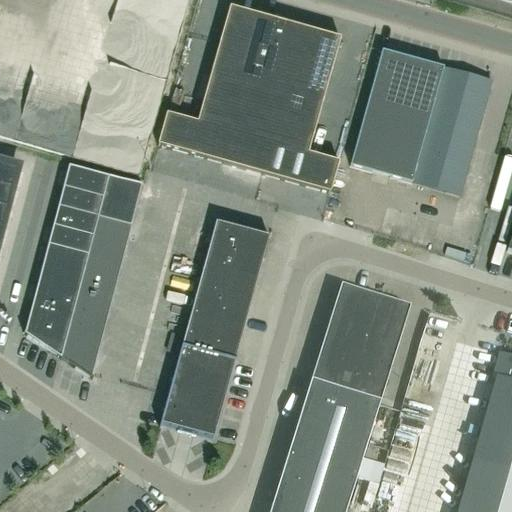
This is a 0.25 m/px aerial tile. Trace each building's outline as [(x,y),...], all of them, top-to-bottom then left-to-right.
[(227,8),(209,71),(239,79),(256,17),(227,8)] [(256,17),(239,79),(266,87),(283,24),(256,17)] [(283,24),(266,87),(294,95),(311,32),(283,24)] [(311,32),(294,95),(320,102),(338,39),(311,32)] [(392,180),(424,65),(379,52),(347,167),(392,180)] [(349,90),(353,60),(340,59),(337,88),(349,90)] [(424,65),(392,180),(411,185),(411,187),(457,200),(490,83),(424,65)] [(209,71),(195,123),(213,129),(250,139),(252,140),(266,87),(239,79),(209,71)] [(266,87),(252,140),(269,144),(287,150),(306,155),(320,102),(294,95),(266,87)] [(0,104),(0,131),(10,133),(15,107),(0,104)] [(27,139),(56,148),(60,136),(48,132),(52,120),(35,115),(27,139)] [(164,115),(156,147),(204,160),(213,129),(195,123),(164,115)] [(213,129),(204,160),(241,171),(250,139),(213,129)] [(250,139),(241,171),(260,176),(269,144),(252,140),(250,139)] [(269,144),(260,176),(278,181),(287,150),(269,144)] [(287,150),(278,181),(297,186),(306,155),(287,150)] [(306,155),(297,186),(327,194),(336,163),(306,155)] [(0,225),(15,168),(0,163),(0,225)] [(66,167),(61,186),(102,197),(107,178),(66,167)] [(102,197),(97,216),(96,220),(129,228),(140,186),(107,178),(102,197)] [(97,216),(102,197),(61,186),(56,205),(97,216)] [(149,201),(147,235),(165,236),(167,202),(149,201)] [(96,220),(97,216),(56,205),(51,225),(92,235),(96,220)] [(140,337),(176,347),(210,223),(175,213),(140,337)] [(92,235),(91,239),(123,247),(129,228),(96,220),(92,235)] [(179,347),(157,429),(159,430),(160,426),(175,430),(175,433),(179,434),(193,438),(194,435),(211,440),(232,363),(236,364),(237,363),(232,362),(266,238),(213,223),(179,347)] [(87,255),(92,235),(51,225),(46,244),(87,255)] [(87,255),(83,268),(116,276),(123,247),(91,239),(87,255)] [(46,244),(41,263),(81,274),(87,255),(46,244)] [(76,293),(81,274),(41,263),(36,283),(76,293)] [(76,293),(76,296),(109,305),(116,276),(83,268),(81,274),(76,293)] [(76,293),(36,283),(31,302),(71,313),(76,293)] [(348,511),(410,305),(341,285),(272,511),(348,511)] [(76,296),(71,313),(105,321),(109,305),(76,296)] [(71,313),(31,302),(23,333),(21,335),(59,361),(71,313)] [(71,313),(59,361),(90,381),(90,380),(90,379),(105,321),(71,313)] [(511,511),(511,359),(498,355),(491,378),(495,380),(457,511),(511,511)] [(384,511),(383,501),(370,502),(370,511),(384,511)]
